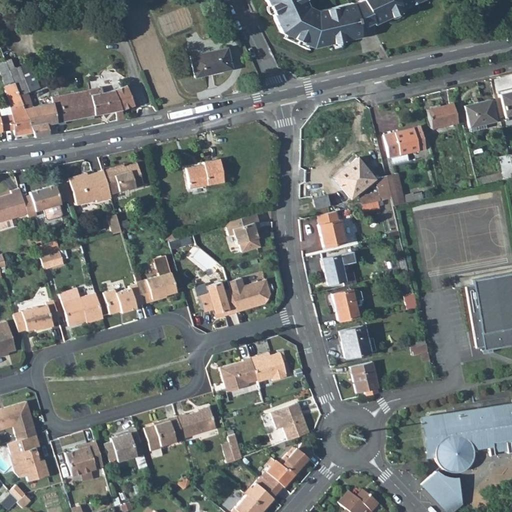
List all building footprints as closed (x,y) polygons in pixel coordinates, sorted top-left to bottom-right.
[(264,0),(280,32),(284,35),(307,45),(311,48),(359,37),(358,35),(357,29),(371,22),(372,25),(401,11),(400,10),(421,0),(358,0),(351,4),(351,2),(316,11),(306,6),(303,0),(264,0)] [(357,29),(358,35),(374,28),(372,25),(371,22),(357,29)] [(283,38),(305,49),(307,45),(284,35),(283,38)] [(188,56),(193,77),(230,69),(225,48),(188,56)] [(0,62),(0,76),(3,84),(11,81),(7,71),(4,61),(0,62)] [(31,133),(33,137),(46,135),(43,125),(114,111),(116,121),(124,119),(120,111),(132,106),(124,86),(112,90),(99,93),(98,88),(51,97),(52,103),(31,107),(26,92),(38,87),(34,76),(29,78),(25,69),(30,67),(29,63),(7,71),(11,81),(12,84),(31,133)] [(25,69),(29,78),(34,76),(30,67),(25,69)] [(0,109),(0,131),(12,130),(13,135),(31,133),(12,84),(2,87),(11,108),(0,109)] [(511,88),(498,92),(504,116),(511,114),(511,88)] [(483,124),(495,121),(500,120),(495,101),(490,102),(490,100),(463,106),(467,126),(483,122),(483,124)] [(430,128),(456,122),(452,104),(426,109),(430,128)] [(468,128),(469,132),(484,128),(483,124),(483,122),(467,126),(468,128)] [(406,153),(424,148),(419,126),(382,135),(388,157),(390,156),(406,153)] [(390,156),(392,164),(407,160),(406,153),(390,156)] [(507,178),(511,176),(511,172),(508,155),(502,156),(507,178)] [(373,180),(354,156),(343,165),(345,167),(348,171),(335,181),(349,199),(373,180)] [(499,173),(501,179),(507,178),(502,156),(498,157),(502,173),(499,173)] [(185,168),(188,188),(222,182),(218,159),(209,161),(202,162),(202,165),(185,168)] [(102,170),(109,194),(127,189),(127,190),(142,185),(135,162),(123,166),(112,170),(111,168),(102,170)] [(332,177),(335,181),(348,171),(345,167),(332,177)] [(67,178),(75,205),(95,199),(95,202),(110,197),(109,194),(102,170),(101,170),(86,174),(82,176),(82,173),(67,178)] [(392,206),(403,203),(401,196),(396,173),(385,176),(390,198),(392,206)] [(380,200),(390,198),(385,176),(374,179),(377,193),(379,200),(380,200)] [(457,190),(471,187),(469,180),(455,183),(457,190)] [(54,185),(59,201),(66,199),(61,183),(54,185)] [(26,213),(27,217),(35,214),(34,210),(42,208),(46,218),(48,219),(60,216),(61,214),(58,203),(59,203),(59,201),(54,185),(54,184),(28,192),(29,194),(21,197),(26,213)] [(0,196),(0,220),(10,218),(26,213),(21,197),(18,188),(9,190),(10,193),(0,196)] [(359,200),(360,205),(375,201),(379,200),(377,193),(358,197),(359,200)] [(401,196),(403,203),(413,201),(412,195),(411,193),(401,196)] [(413,201),(421,199),(420,193),(412,195),(413,201)] [(314,209),(327,205),(325,195),(312,198),(314,209)] [(362,211),(377,208),(377,206),(375,201),(360,205),(362,211)] [(241,241),(243,251),(262,245),(256,228),(255,224),(261,223),(257,211),(226,221),(230,234),(235,233),(238,242),(241,241)] [(322,247),(343,242),(338,220),(336,220),(334,211),(316,216),(318,225),(317,225),(322,247)] [(10,218),(0,220),(0,229),(12,225),(10,218)] [(111,234),(120,231),(116,218),(107,221),(111,234)] [(172,230),(159,234),(161,241),(167,239),(174,237),(172,230)] [(177,239),(168,242),(170,248),(179,246),(177,239)] [(39,256),(58,250),(55,242),(36,248),(39,256)] [(42,269),(62,263),(58,250),(39,256),(42,269)] [(136,283),(142,303),(161,298),(160,295),(165,294),(174,291),(168,269),(162,252),(151,255),(156,272),(157,275),(135,282),(136,283)] [(325,285),(344,280),(340,265),(353,262),(350,252),(319,259),(325,285)] [(491,349),(511,345),(511,279),(511,272),(471,280),(472,284),(464,286),(476,348),(483,347),(484,350),(491,349)] [(229,289),(235,311),(263,303),(268,293),(264,279),(242,285),(240,277),(226,281),(228,288),(229,289)] [(218,311),(219,316),(235,311),(229,289),(228,288),(221,291),(218,281),(204,285),(203,283),(196,285),(194,288),(197,296),(201,311),(211,308),(212,313),(218,311)] [(101,292),(108,314),(119,310),(125,309),(125,310),(134,308),(134,306),(142,303),(136,283),(127,286),(128,288),(114,292),(113,289),(101,292)] [(59,292),(67,325),(78,322),(77,320),(84,318),(84,320),(85,323),(101,318),(94,292),(79,297),(76,288),(59,292)] [(337,321),(356,316),(350,290),(330,294),(337,321)] [(12,314),(17,332),(25,329),(25,330),(33,328),(34,328),(34,327),(36,326),(40,328),(51,325),(50,323),(58,320),(51,298),(44,301),(45,304),(36,307),(35,306),(19,311),(20,312),(12,314)] [(0,355),(1,356),(0,353),(6,352),(14,349),(5,321),(0,322),(0,355)] [(344,358),(369,352),(366,339),(362,325),(337,331),(344,358)] [(415,346),(425,344),(423,336),(414,338),(415,346)] [(366,339),(369,352),(375,350),(372,338),(366,339)] [(411,355),(421,353),(427,352),(425,344),(415,346),(409,347),(411,355)] [(249,357),(256,380),(256,381),(258,389),(273,384),(271,380),(285,376),(284,373),(281,360),(278,352),(268,355),(257,358),(256,354),(249,357)] [(218,367),(223,383),(225,382),(228,391),(247,385),(246,383),(256,380),(249,357),(241,359),(241,360),(218,367)] [(356,393),(365,391),(365,395),(376,393),(375,388),(378,388),(371,361),(349,367),(356,393)] [(0,428),(11,425),(16,440),(28,436),(35,434),(25,401),(0,408),(0,428)] [(268,412),(275,428),(281,426),(286,440),(306,432),(307,432),(300,414),(296,415),(295,411),(297,410),(294,402),(268,412)] [(511,402),(489,406),(489,413),(485,413),(477,408),(471,415),(466,416),(465,410),(429,415),(431,429),(437,428),(438,435),(429,447),(435,451),(433,455),(436,462),(440,468),(447,471),(452,472),(458,471),(463,469),(467,466),(469,462),(471,458),(472,454),(471,449),(487,447),(489,455),(493,455),(493,451),(506,450),(506,453),(511,452),(511,449),(511,448),(511,402)] [(175,415),(182,437),(214,427),(207,406),(199,408),(199,410),(197,411),(184,414),(183,413),(175,415)] [(465,410),(466,416),(471,415),(477,408),(465,410)] [(142,427),(149,450),(160,447),(159,445),(182,438),(182,437),(175,415),(157,421),(158,423),(152,424),(142,427)] [(419,417),(425,458),(434,457),(433,455),(435,451),(429,447),(438,435),(437,428),(431,429),(429,415),(419,417)] [(103,443),(108,460),(115,458),(116,461),(142,453),(135,428),(127,430),(127,432),(109,437),(110,441),(103,443)] [(233,460),(238,458),(240,457),(233,433),(226,436),(229,448),(233,460)] [(28,436),(31,447),(33,447),(38,445),(35,434),(28,436)] [(13,454),(15,459),(12,463),(14,469),(13,471),(18,477),(25,475),(26,481),(47,474),(42,459),(37,460),(33,447),(31,447),(28,436),(16,440),(6,443),(9,455),(13,454)] [(63,452),(70,475),(79,473),(90,470),(97,467),(96,464),(101,463),(94,440),(86,442),(86,445),(76,449),(63,452)] [(284,455),(277,463),(291,475),(311,452),(301,443),(295,448),(286,457),(284,455)] [(226,463),(233,460),(229,448),(222,450),(226,463)] [(129,466),(137,464),(135,456),(127,458),(129,466)] [(274,459),(259,477),(275,491),(280,485),(281,486),(291,475),(277,463),(274,459)] [(90,470),(79,473),(81,480),(92,477),(90,470)] [(420,485),(445,511),(452,511),(461,504),(456,477),(452,477),(449,477),(446,476),(444,476),(441,475),(440,474),(436,470),(420,485)] [(259,477),(244,494),(244,495),(261,509),(271,498),(270,497),(275,491),(259,477)] [(186,478),(177,482),(184,488),(189,481),(186,478)] [(23,494),(14,485),(8,491),(17,500),(23,494)] [(354,498),(357,500),(363,493),(361,490),(354,498)] [(347,491),(336,503),(344,510),(346,511),(362,511),(365,508),(369,511),(370,511),(377,504),(363,493),(357,500),(354,498),(347,491)] [(30,500),(23,494),(17,500),(15,502),(22,508),(30,500)] [(244,495),(229,511),(258,511),(261,509),(244,495)]
